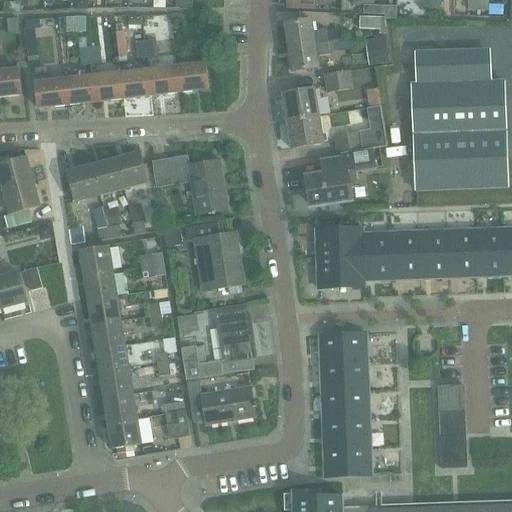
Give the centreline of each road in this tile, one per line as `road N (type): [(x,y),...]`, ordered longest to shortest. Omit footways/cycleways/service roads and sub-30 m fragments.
road 1 (residential): [(160,496),(183,469),(271,456),(293,442),(292,351),(258,127)]
road 2 (residential): [(0,137),(258,127)]
road 3 (residential): [(0,339),(62,322),(88,487)]
road 4 (residential): [(477,432),(473,311),(511,311)]
road 5 (residential): [(258,127),(262,0)]
